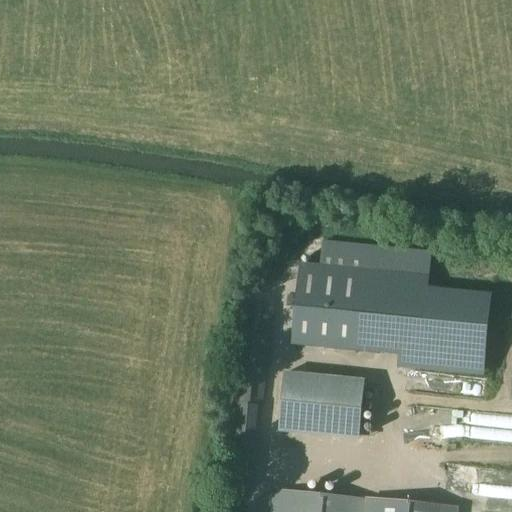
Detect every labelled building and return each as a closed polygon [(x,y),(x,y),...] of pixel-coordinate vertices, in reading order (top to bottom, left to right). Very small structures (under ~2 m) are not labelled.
[(298,263),(291,345),(356,351),(364,270),(430,276),(432,252),(323,241),(320,266),(298,263)] [(466,357),(466,342),(455,342),(455,335),(424,335),(424,316),(458,315),(458,301),(415,301),(415,318),(403,318),(404,346),(421,346),(422,358),(466,357)] [(242,306),(232,407),(225,489),(253,491),(260,409),(263,409),(273,309),(242,306)] [(277,433),(357,441),(363,382),(283,374),(277,433)] [(457,399),(479,400),(480,378),(458,377),(457,399)] [(435,414),(434,434),(461,434),(462,415),(435,414)] [(456,511),(457,510),(274,492),(271,511),(456,511)]
